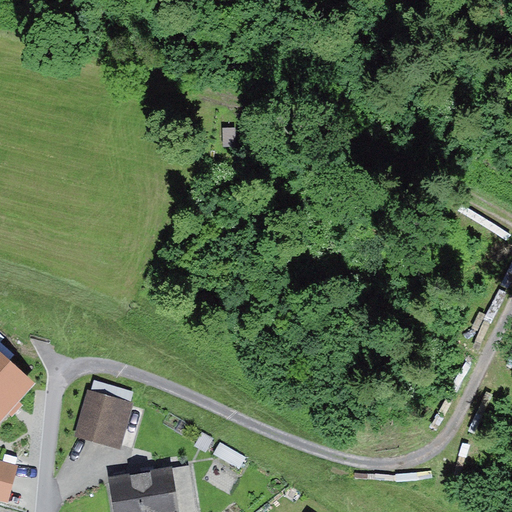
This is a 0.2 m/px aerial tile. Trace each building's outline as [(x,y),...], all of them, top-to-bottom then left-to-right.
[(0,422),(36,383),(0,350),(0,422)] [(95,381),(92,391),(131,401),(134,391),(95,381)] [(92,391),(88,390),(76,435),(122,448),(134,402),(131,401),(92,391)] [(202,432),(195,446),(206,452),(213,438),(202,432)] [(246,457),(220,443),(214,454),(239,469),(246,457)] [(16,466),(0,462),(0,500),(6,503),(16,466)] [(196,511),(189,465),(110,476),(115,511),(196,511)]
